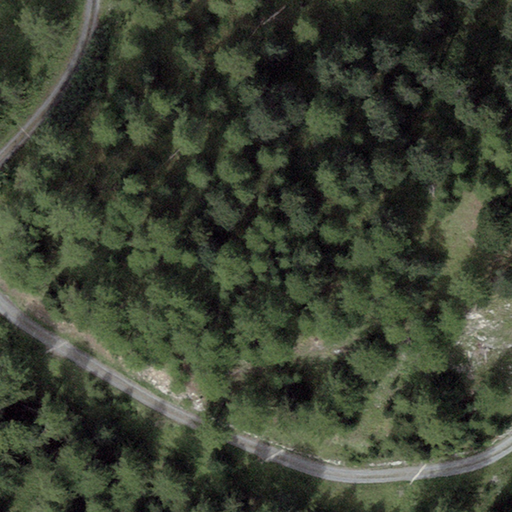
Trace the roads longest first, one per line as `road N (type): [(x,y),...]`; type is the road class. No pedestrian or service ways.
road 1 (track): [(0,299),(31,327),(314,466),(463,472),(511,441)]
road 2 (track): [(92,0),(72,61),(0,160)]
